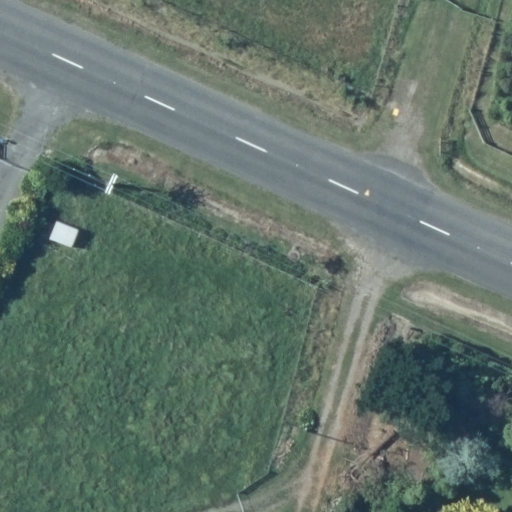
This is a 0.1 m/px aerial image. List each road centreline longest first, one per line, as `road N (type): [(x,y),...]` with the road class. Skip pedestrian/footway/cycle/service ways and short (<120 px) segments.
road 1 (tertiary): [(0,35),(391,212)]
road 2 (unclassified): [(391,212),(309,511)]
road 3 (unclassified): [(457,0),(391,212)]
road 4 (tertiary): [(391,212),(511,267)]
